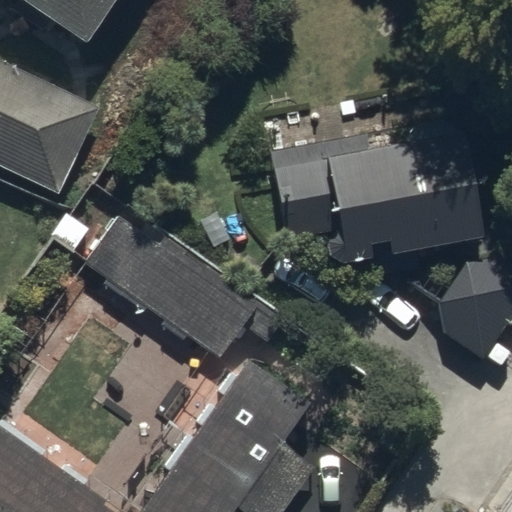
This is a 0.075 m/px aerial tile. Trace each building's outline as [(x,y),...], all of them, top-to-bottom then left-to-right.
[(21,0),(79,39),(106,0),(21,0)] [(0,62),(0,168),(54,194),(95,108),(0,62)] [(366,129),(266,149),(284,236),(315,230),(321,261),(368,252),(365,237),(380,234),(384,252),(479,233),(458,124),(369,142),(366,129)] [(257,301),(162,235),(156,244),(111,212),(79,258),(102,274),(98,281),(138,309),(139,307),(158,320),(157,322),(182,340),(185,335),(217,358),(257,301)] [(440,331),(478,357),(511,306),(511,270),(473,245),(434,303),(440,331)] [(121,511),(0,424),(0,511),(228,511),(231,509),(235,511),(287,511),(325,460),(289,434),(313,399),(248,352),(132,511),(121,511)]
